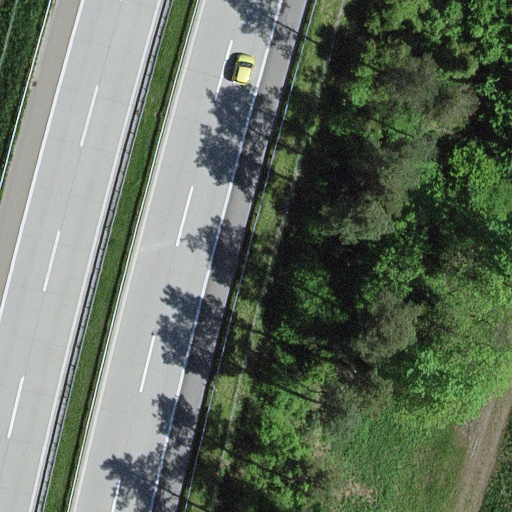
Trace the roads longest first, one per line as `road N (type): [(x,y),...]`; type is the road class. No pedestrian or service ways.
road 1 (motorway): [(113,511),(243,0)]
road 2 (motorway): [(122,0),(0,462)]
